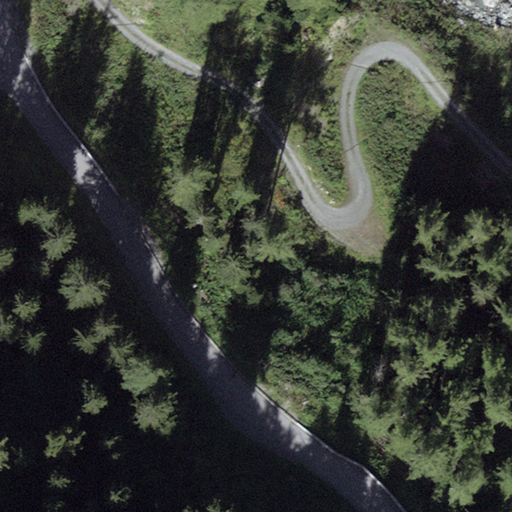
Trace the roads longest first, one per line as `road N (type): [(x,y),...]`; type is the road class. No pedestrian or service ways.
road 1 (track): [(111,0),(143,45),(251,114),(306,179),(357,213),(373,192),(352,78),(383,49),(511,176)]
road 2 (tertiary): [(383,511),(336,457),(242,399),(55,162),(10,63),(0,10)]
road 3 (track): [(0,274),(234,511)]
